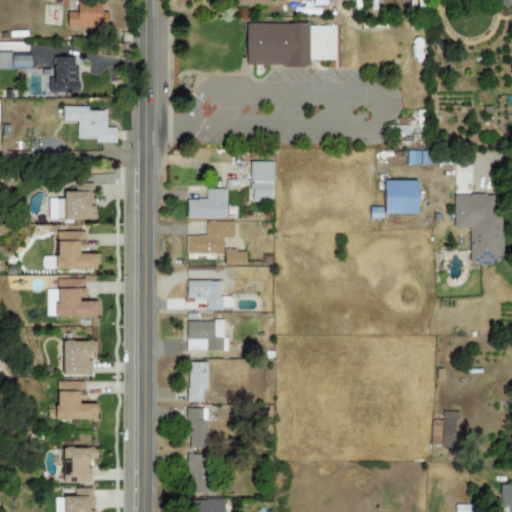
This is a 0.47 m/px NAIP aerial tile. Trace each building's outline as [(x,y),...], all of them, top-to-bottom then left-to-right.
[(511,0),(498,0),(504,8),(511,2),(511,0)] [(106,13),(99,13),(99,3),(76,2),(75,13),(66,13),(66,28),(106,29),(106,13)] [(243,66),(305,66),(306,46),(297,46),(297,32),(306,32),(306,28),(297,28),(297,24),(243,24),(243,66)] [(333,60),(333,26),(307,26),(307,60),(333,60)] [(0,52),(30,52),(30,69),(0,69),(0,52)] [(72,58),(49,57),(48,92),(76,93),(77,68),(72,68),(72,58)] [(105,112),(87,111),(87,107),(61,107),(61,122),(76,122),(75,139),(93,139),(93,143),(114,144),(115,128),(105,128),(105,112)] [(415,180),(382,180),(382,214),(415,214),(415,180)] [(48,200),(48,220),(92,221),(93,183),(74,183),(74,192),(62,192),(62,200),(48,200)] [(185,200),(185,218),(225,219),(225,189),(205,189),(205,200),(185,200)] [(451,195),(452,228),(467,228),(467,264),(499,263),(499,194),(451,195)] [(185,255),(222,254),(221,239),(232,239),(232,222),(205,222),(205,237),(185,237),(185,255)] [(83,232),(54,231),(54,269),(93,270),(93,254),(83,253),(83,232)] [(243,265),(243,251),(223,251),(222,265),(243,265)] [(44,317),(97,316),(96,300),(83,300),(83,279),(53,279),(53,281),(44,281),(44,317)] [(217,282),(185,282),(185,299),(205,300),(205,309),(230,310),(230,297),(217,297),(217,282)] [(186,321),(186,346),(195,346),(195,351),(226,352),(226,339),(222,339),(222,321),(186,321)] [(89,375),(89,363),(86,363),(85,341),(59,341),(60,376),(89,375)] [(206,363),(187,363),(186,403),(201,403),(201,390),(205,390),(206,363)] [(83,382),(54,381),(53,419),(94,420),(95,404),(83,404),(83,382)] [(205,409),(186,409),(187,448),(206,447),(205,409)] [(429,421),(428,446),(457,447),(458,429),(455,429),(456,412),(440,411),(440,421),(429,421)] [(85,448),(60,447),(60,482),(88,483),(88,469),(85,469),(85,448)] [(185,495),(204,495),(203,454),(184,455),(185,495)] [(499,511),(511,511),(511,485),(498,485),(499,511)] [(92,511),(92,488),(72,488),(73,497),(53,497),(53,511),(92,511)]
